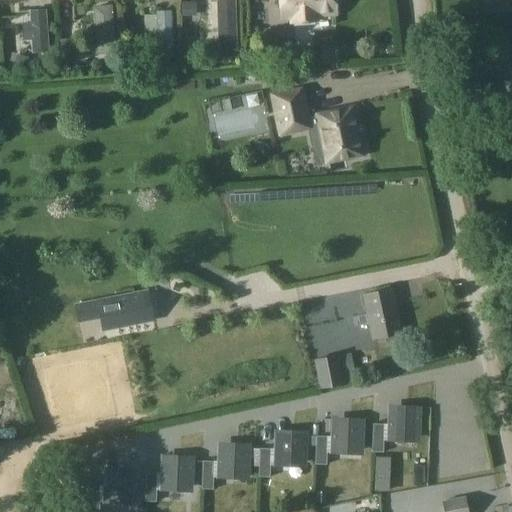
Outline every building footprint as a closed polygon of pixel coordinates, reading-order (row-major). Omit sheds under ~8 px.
[(332,0),(279,0),(280,17),(289,16),(290,21),(314,19),(313,14),(333,13),(332,0)] [(181,12),(181,17),(195,17),(195,4),(181,4),(181,12)] [(29,25),(21,25),(22,40),(31,40),(31,54),(32,54),(47,53),(45,10),(42,11),(29,11),(29,14),(29,25)] [(169,21),(153,22),(154,59),(170,59),(169,21)] [(273,54),(262,55),(262,66),(274,65),(273,54)] [(187,81),(172,81),(173,92),(187,91),(187,81)] [(359,154),(350,108),(315,115),(315,116),(305,118),(299,89),(270,95),(278,133),(307,127),(307,126),(317,124),(324,162),(359,154)] [(215,148),(260,146),(258,109),(213,112),(215,148)] [(362,295),(366,314),(360,316),(362,325),(368,324),(371,339),(385,336),(387,342),(391,344),(399,342),(400,339),(399,333),(390,289),(362,295)] [(122,300),(102,304),(105,320),(107,329),(152,320),(147,297),(122,302),(122,300)] [(96,302),(75,306),(78,322),(100,318),(96,302)] [(353,373),(350,355),(339,357),(342,375),(353,373)] [(337,357),(316,361),(322,390),(343,386),(337,357)] [(372,424),(371,453),(382,453),(383,441),(386,442),(419,443),(420,407),(401,407),(401,415),(387,414),(386,425),(383,425),(372,424)] [(315,437),(314,465),(325,466),(326,454),(329,454),(362,455),(363,420),(344,419),(344,427),(330,426),(330,438),(326,437),(315,437)] [(258,449),(257,478),(269,478),(269,466),(272,466),(305,468),(306,432),(287,432),(287,439),(273,439),(273,450),(270,450),(258,449)] [(201,462),(200,490),(212,490),(212,479),(215,479),(248,480),(249,444),(231,444),(230,452),(216,451),(216,462),(213,462),(201,462)] [(54,454),(42,456),(44,466),(56,464),(54,454)] [(145,474),(144,502),(155,503),(155,491),(159,491),(192,492),(193,456),(174,456),(173,464),(159,463),(159,475),(156,475),(145,474)] [(89,487),(87,511),(98,511),(98,505),(102,505),(135,506),(136,469),(117,469),(117,477),(103,476),(102,487),(99,487),(89,487)] [(373,479),(372,491),(387,492),(388,480),(373,479)] [(466,511),(463,497),(440,501),(441,511),(466,511)]
